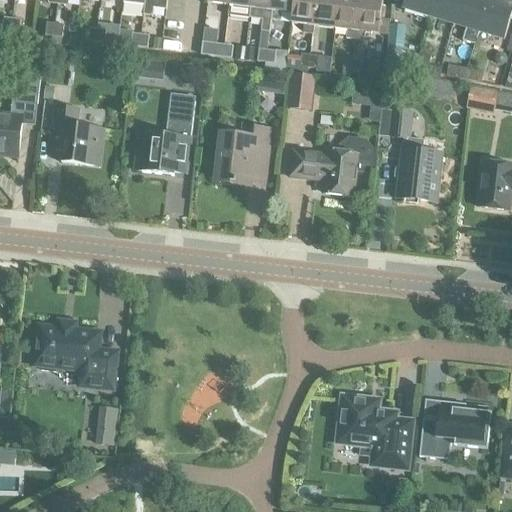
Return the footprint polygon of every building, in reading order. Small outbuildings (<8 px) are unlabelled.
[(146,0),(146,4),(144,14),(155,15),(155,7),(168,9),(168,0),(146,0)] [(231,0),(231,6),(229,17),(240,18),(242,7),(254,9),(254,0),(231,0)] [(254,0),(254,9),(252,21),(264,22),(263,34),(272,35),(273,24),(275,11),(276,0),(254,0)] [(276,0),(275,11),(273,24),(282,25),(284,12),(295,14),(296,0),(276,0)] [(296,0),(295,14),(294,24),(306,26),(305,35),(315,36),(316,27),(319,0),(296,0)] [(341,0),(319,0),(316,27),(338,30),(341,0)] [(341,0),(338,30),(359,32),(363,0),(341,0)] [(383,0),(363,0),(359,32),(379,35),(383,0)] [(431,17),(436,0),(408,0),(406,9),(431,17)] [(463,0),(436,0),(431,17),(456,25),(463,0)] [(482,0),(463,0),(456,25),(469,29),(465,41),(477,45),(481,33),(490,2),(482,0)] [(511,9),(490,2),(481,33),(506,41),(511,21),(511,9)] [(4,24),(3,32),(4,32),(12,33),(13,20),(5,19),(4,24)] [(13,20),(12,33),(20,34),(22,21),(13,20)] [(54,38),(55,25),(47,24),(45,37),(54,38)] [(64,26),(55,25),(54,38),(62,39),(64,26)] [(97,43),(98,31),(89,30),(88,42),(97,43)] [(106,32),(98,31),(97,43),(105,44),(106,32)] [(140,48),(141,36),(132,35),(130,47),(140,48)] [(149,37),(141,36),(140,48),(147,49),(149,37)] [(155,39),(154,51),(162,52),(164,40),(155,39)] [(217,45),(203,44),(201,56),(216,58),(223,59),(225,46),(217,45)] [(1,46),(0,51),(0,52),(4,60),(11,61),(13,47),(1,46)] [(226,46),(225,60),(231,61),(233,47),(226,46)] [(246,49),(245,62),(254,63),(255,50),(246,49)] [(397,72),(399,61),(401,52),(388,49),(384,69),(397,72)] [(268,64),(270,52),(259,50),(257,63),(268,64)] [(421,53),(418,65),(429,67),(432,55),(421,53)] [(406,54),(404,62),(417,65),(418,56),(406,54)] [(496,57),(495,61),(497,65),(501,67),(505,66),(508,62),(507,58),(504,55),(500,54),(496,57)] [(311,69),(313,57),(301,56),(300,68),(311,69)] [(353,75),(355,62),(344,61),(343,73),(353,75)] [(399,61),(397,72),(415,75),(417,65),(404,62),(399,61)] [(140,62),(138,79),(148,80),(150,63),(140,62)] [(381,63),(366,62),(364,79),(379,81),(381,63)] [(417,65),(415,75),(433,78),(435,68),(429,67),(418,65),(417,65)] [(465,80),(467,70),(449,67),(448,77),(465,80)] [(467,70),(465,80),(483,84),(485,74),(467,70)] [(0,118),(0,155),(20,158),(24,126),(22,126),(24,105),(38,107),(41,76),(15,74),(11,115),(8,114),(7,119),(0,118)] [(314,79),(293,77),(290,112),(310,114),(314,79)] [(286,86),(277,85),(276,96),(284,97),(286,86)] [(499,93),(471,87),(467,107),(495,113),(499,93)] [(138,153),(136,172),(176,176),(177,162),(179,150),(190,152),(192,140),(196,99),(171,96),(166,137),(153,135),(151,154),(138,153)] [(92,129),(78,127),(80,110),(55,107),(51,142),(66,144),(63,163),(101,168),(106,130),(92,129)] [(395,110),(392,138),(405,140),(411,141),(414,112),(395,110)] [(255,128),(253,140),(225,137),(220,182),(251,186),(252,171),(268,173),(273,130),(255,128)] [(294,153),(291,178),(326,182),(324,194),(354,198),(357,174),(371,176),(374,151),(366,141),(350,139),(340,146),(339,153),(330,152),(330,158),(294,153)] [(404,149),(397,199),(437,204),(443,157),(423,154),(424,142),(411,141),(405,140),(404,149)] [(511,167),(483,165),(478,208),(510,212),(511,196),(511,195),(511,167)] [(83,372),(82,386),(81,388),(95,389),(96,386),(113,388),(113,391),(114,391),(118,355),(99,353),(101,335),(76,332),(76,329),(61,327),(61,331),(41,329),(37,367),(43,368),(42,372),(58,374),(59,369),(83,372)] [(1,390),(0,404),(0,419),(10,420),(13,391),(1,390)] [(413,424),(395,422),(396,415),(378,413),(379,403),(364,401),(364,399),(347,397),(347,400),(343,399),(342,407),(339,406),(338,423),(340,423),(338,445),(362,448),(361,458),(386,461),(385,469),(407,471),(413,424)] [(437,424),(424,422),(420,459),(449,463),(452,442),(485,446),(489,409),(465,407),(465,410),(439,407),(437,424)] [(102,410),(100,421),(116,423),(118,411),(102,410)] [(99,434),(98,445),(114,447),(115,436),(99,434)] [(0,452),(0,466),(15,467),(16,453),(0,452)] [(400,480),(399,488),(403,489),(403,492),(411,493),(412,481),(400,480)]
